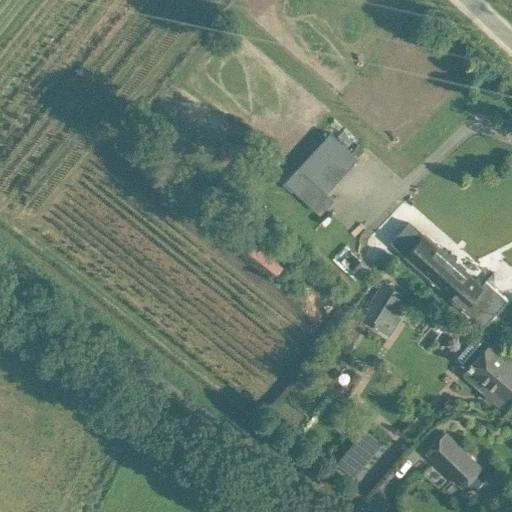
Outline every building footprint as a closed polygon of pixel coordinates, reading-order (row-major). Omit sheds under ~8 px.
[(310,175),(328,192),(345,173),(327,157),(310,175)] [(249,234),(242,243),(282,272),(289,262),(249,234)] [(450,254),(437,243),(435,245),(423,234),(408,251),(421,262),(419,264),(451,293),(449,296),(483,326),(508,298),(486,278),(481,285),(469,275),(471,273),(454,258),(452,260),(448,256),(450,254)] [(362,259),(353,270),(360,276),(369,266),(362,259)] [(370,299),(365,296),(359,306),(379,319),(388,305),(393,308),(404,291),(384,278),(370,299)] [(474,380),(499,402),(511,387),(511,356),(493,340),(491,342),(484,336),(476,345),(472,342),(457,358),(477,375),(474,380)] [(463,484),(468,479),(481,465),(446,431),(428,450),(463,484)]
